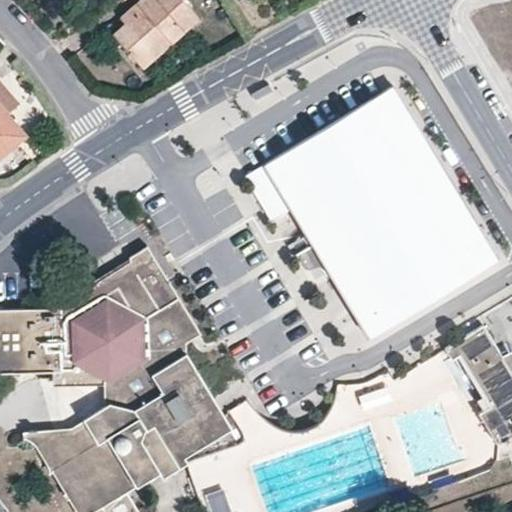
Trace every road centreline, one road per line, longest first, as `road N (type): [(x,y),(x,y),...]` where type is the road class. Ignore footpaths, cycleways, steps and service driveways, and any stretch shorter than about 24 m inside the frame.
road 1 (residential): [(319,28),(108,145)]
road 2 (residential): [(0,9),(108,145)]
road 3 (residential): [(108,145),(0,220)]
